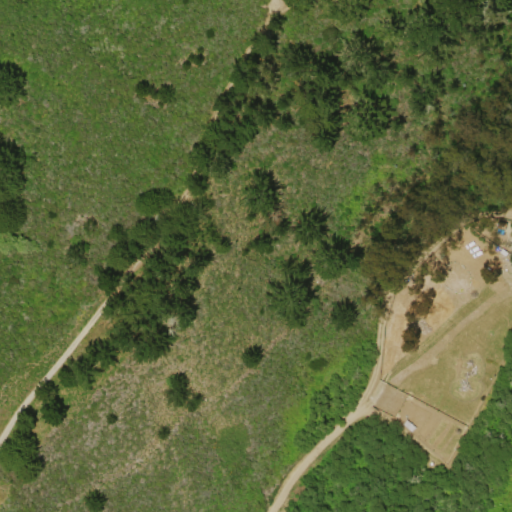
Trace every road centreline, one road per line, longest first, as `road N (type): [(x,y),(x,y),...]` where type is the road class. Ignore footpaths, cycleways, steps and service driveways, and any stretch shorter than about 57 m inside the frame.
road 1 (track): [(511,211),(456,224),(410,268),(389,306),(383,356),(360,398)]
road 2 (track): [(360,398),(271,511)]
